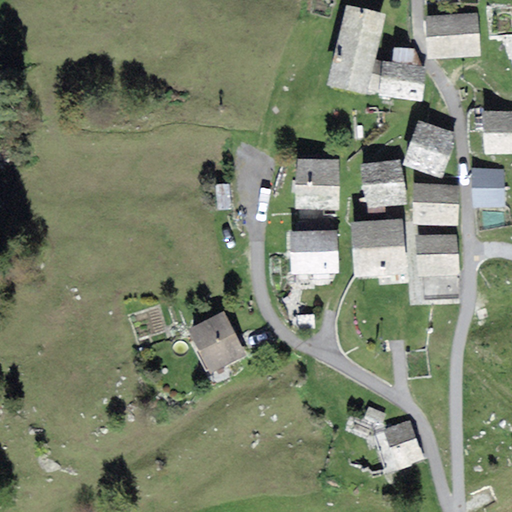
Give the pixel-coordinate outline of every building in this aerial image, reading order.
[(387,14),(347,5),(342,26),(382,35),(387,14)] [(477,14),(427,17),(429,60),(480,57),(477,14)] [(367,95),(382,35),(342,26),(327,85),(367,95)] [(394,47),(392,63),(421,66),(414,49),(394,47)] [(422,102),(426,67),(421,66),(392,63),(383,62),(381,62),(373,75),(374,93),(380,93),(379,97),(422,102)] [(511,154),(511,111),(483,113),(486,156),(511,154)] [(418,121),(403,165),(441,178),(456,135),(418,121)] [(339,209),(339,159),(295,160),(296,210),(339,209)] [(407,204),(400,159),(360,165),(367,210),(407,204)] [(473,208),(506,207),(505,170),(472,170),(473,208)] [(459,186),(413,183),(412,224),(458,226),(459,186)] [(407,274),(402,219),(350,224),(355,279),(407,274)] [(305,231),(330,230),(330,220),(305,221),(305,231)] [(338,273),(337,230),(330,230),(305,231),(289,232),(291,275),(338,273)] [(460,276),(457,235),(415,236),(418,279),(460,276)] [(210,374),(246,355),(223,312),(187,330),(210,374)] [(424,459),(410,421),(383,431),(398,469),(424,459)]
